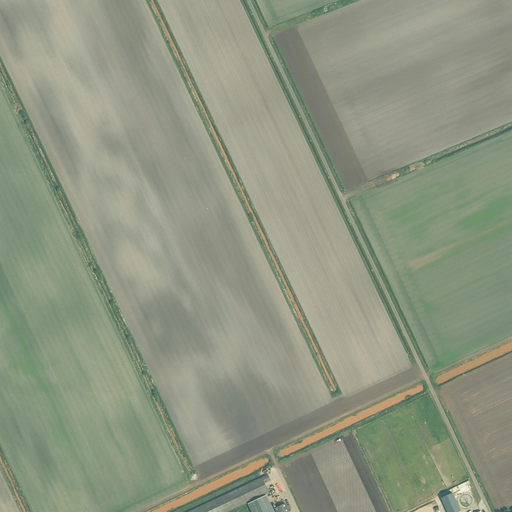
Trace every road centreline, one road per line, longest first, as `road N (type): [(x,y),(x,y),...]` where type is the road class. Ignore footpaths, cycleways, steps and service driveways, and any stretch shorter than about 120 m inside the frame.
road 1 (unclassified): [(249,0),(489,511)]
road 2 (track): [(138,511),(425,377)]
